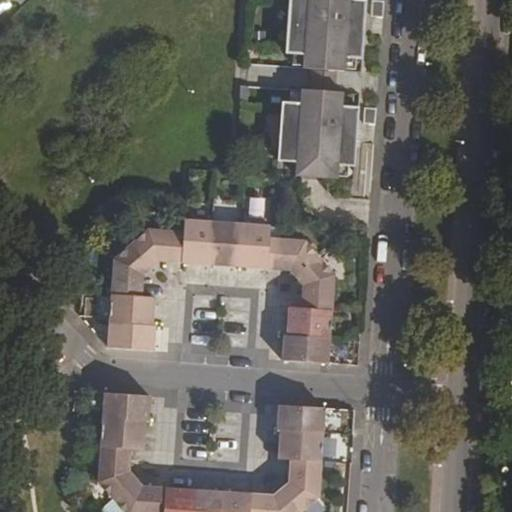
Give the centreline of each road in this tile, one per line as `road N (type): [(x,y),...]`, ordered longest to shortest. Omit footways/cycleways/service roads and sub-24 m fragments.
road 1 (residential): [(0,270),(106,373),(383,389)]
road 2 (residential): [(488,0),(461,393)]
road 3 (residential): [(406,0),(383,389)]
road 4 (residential): [(383,389),(375,511)]
